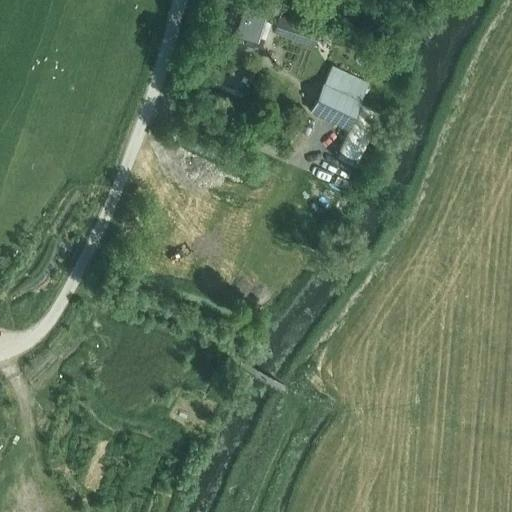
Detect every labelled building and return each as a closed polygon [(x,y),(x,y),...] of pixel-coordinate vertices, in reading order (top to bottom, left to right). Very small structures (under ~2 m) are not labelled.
[(239,0),(232,0),(222,32),(261,44),(266,27),(274,30),(278,15),(271,12),(272,10),(239,0)] [(274,30),(273,31),(313,44),(318,27),(279,14),(278,15),(274,30)] [(370,83),(330,66),(309,111),(348,129),(356,113),(370,83)] [(380,111),(361,102),(356,113),(348,129),(338,148),(357,157),(380,111)] [(53,403),(58,379),(47,377),(42,401),(53,403)]
